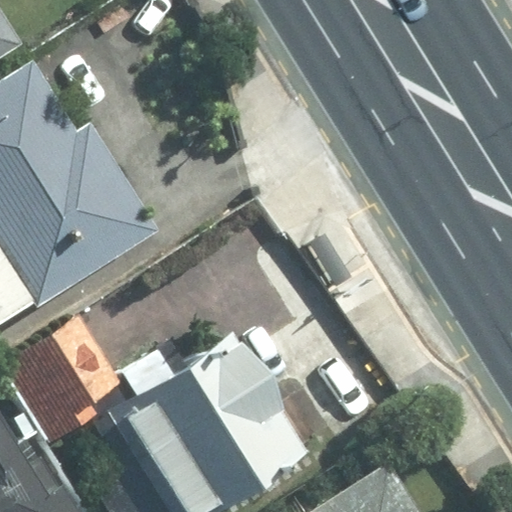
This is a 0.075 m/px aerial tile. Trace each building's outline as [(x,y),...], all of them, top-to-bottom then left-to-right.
[(8,0),(0,0),(0,64),(35,43),(8,0)] [(0,308),(155,216),(56,51),(0,83),(0,308)] [(325,230),(305,241),(332,285),(352,273),(325,230)] [(186,511),(324,423),(239,292),(95,386),(177,511),(186,511)] [(92,511),(21,398),(0,411),(0,511),(92,511)] [(406,511),(368,457),(287,511),(406,511)]
